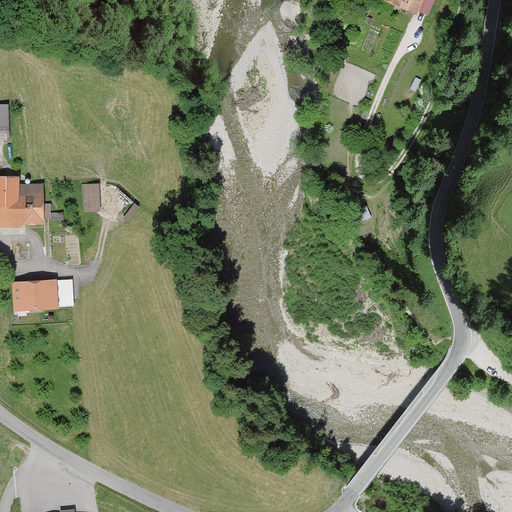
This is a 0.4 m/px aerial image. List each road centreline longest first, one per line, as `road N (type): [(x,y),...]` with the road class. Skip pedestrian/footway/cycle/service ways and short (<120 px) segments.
road 1 (tertiary): [(336,511),(458,357),(460,318),(435,232),(479,94),(495,0)]
road 2 (track): [(461,0),(412,148),(390,172),(371,179),(356,161),(363,129),(410,34)]
road 3 (tertiary): [(0,412),(179,511)]
